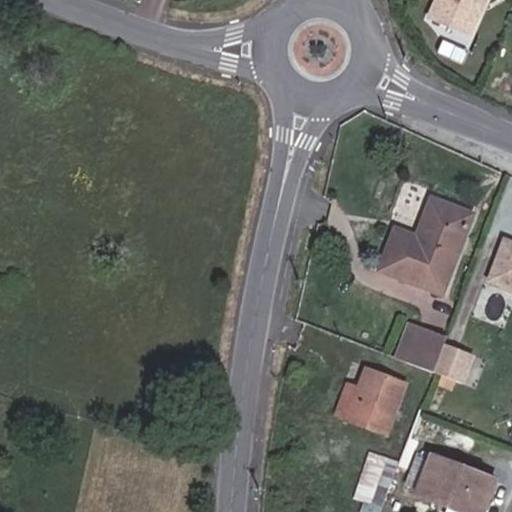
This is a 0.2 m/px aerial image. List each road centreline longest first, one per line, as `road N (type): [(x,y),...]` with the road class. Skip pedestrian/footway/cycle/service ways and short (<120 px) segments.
road 1 (secondary): [(232,511),(240,425),(306,96)]
road 2 (residential): [(270,48),(175,42),(58,0)]
road 3 (residential): [(511,139),(363,72)]
